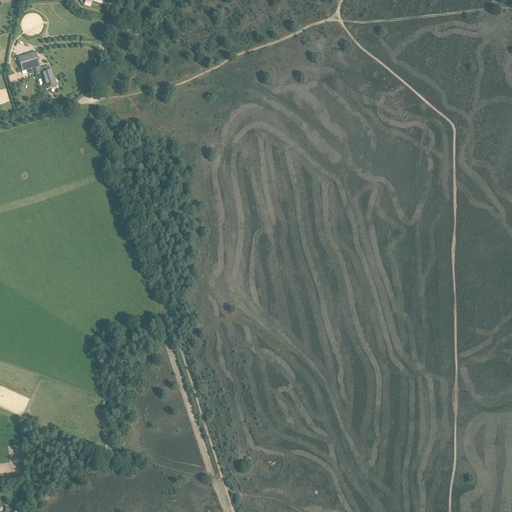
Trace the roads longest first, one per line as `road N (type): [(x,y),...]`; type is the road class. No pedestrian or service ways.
road 1 (track): [(451,511),(454,126),(337,20)]
road 2 (unknown): [(88,99),(135,182),(225,487)]
road 3 (track): [(0,411),(104,452),(222,479)]
